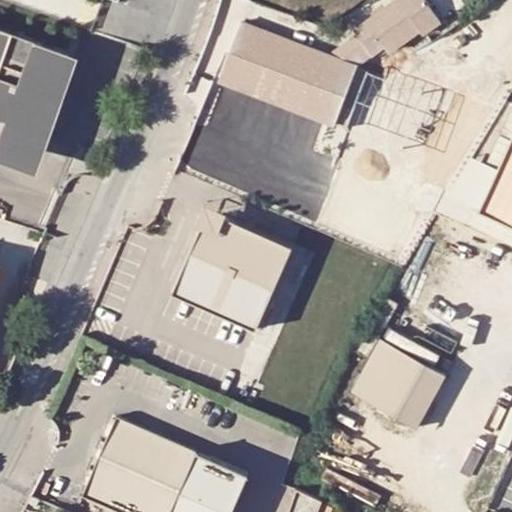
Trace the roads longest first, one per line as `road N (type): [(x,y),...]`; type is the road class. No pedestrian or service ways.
road 1 (unclassified): [(197,0),(124,181),(0,439)]
road 2 (unknown): [(508,314),(448,486),(463,511)]
